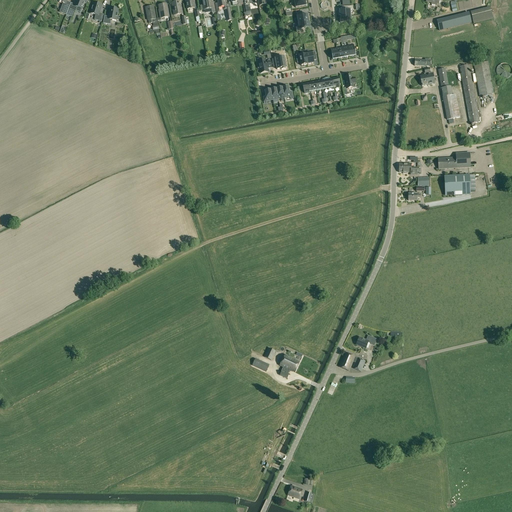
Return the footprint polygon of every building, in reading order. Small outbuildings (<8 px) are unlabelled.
[(67,0),(58,0),(58,1),(63,3),(60,12),(66,15),(71,3),(67,2),(67,0)] [(76,0),(75,5),(71,3),(66,15),(73,18),(76,11),(80,12),(82,9),(85,3),(86,4),(87,1),(85,0),(76,0)] [(194,5),(192,0),(189,0),(185,1),(187,10),(195,8),(194,5)] [(210,0),(202,0),(204,5),(205,10),(211,9),(212,14),(216,13),(217,13),(215,5),(215,2),(211,3),(210,0)] [(218,5),(215,5),(217,13),(216,13),(217,16),(217,15),(219,11),(218,8),(223,7),(223,10),(225,11),(226,18),(227,21),(232,21),(231,17),(230,8),(227,8),(226,7),(225,0),(218,0),(217,0),(218,5)] [(91,14),(96,15),(94,20),(101,22),(104,15),(100,13),(102,5),(100,5),(100,3),(97,2),(96,4),(94,3),(91,14)] [(181,7),(180,8),(179,2),(172,3),(174,15),(182,14),(181,7)] [(160,10),(159,10),(161,19),(168,17),(166,4),(159,5),(160,10)] [(351,16),(351,10),(353,10),(353,6),(346,7),(346,10),(340,11),(339,11),(339,15),(340,15),(340,17),(351,16),(353,16),(351,16)] [(154,27),(158,26),(157,19),(156,20),(153,7),(146,8),(148,21),(149,21),(149,24),(153,23),(154,27)] [(111,20),(116,21),(117,20),(118,20),(119,17),(117,17),(118,10),(110,8),(109,17),(104,16),(103,24),(110,25),(111,20)] [(493,19),(491,8),(472,13),(474,23),(493,19)] [(297,24),(309,22),(307,15),(304,16),(304,12),(297,14),(298,23),(297,24)] [(352,23),(351,16),(340,17),(341,19),(340,20),(340,23),(341,23),(341,24),(347,23),(348,27),(354,26),(354,23),(352,23)] [(439,31),(447,29),(445,20),(437,22),(438,27),(439,30),(439,31)] [(309,22),(297,24),(298,27),(296,28),(297,34),(304,33),(303,29),(310,28),(309,22)] [(305,54),(308,65),(314,64),(313,61),(317,60),(315,52),(305,54)] [(308,65),(305,54),(296,56),(297,64),(301,63),(301,66),(308,65)] [(285,69),(286,68),(284,58),(272,60),(273,65),(276,65),(277,70),(281,69),(281,70),(285,70),(285,69)] [(257,65),(258,69),(260,69),(261,74),(268,72),(267,68),(271,67),(271,68),(272,68),(270,61),(266,62),(266,60),(258,62),(259,65),(257,65)] [(488,62),(477,64),(477,62),(473,63),(479,92),(480,97),(485,97),(491,96),(494,95),(493,92),(488,62)] [(468,66),(468,65),(459,67),(464,92),(469,124),(480,122),(474,92),(470,65),(468,66)] [(448,87),(445,69),(438,70),(441,88),(441,89),(442,92),(443,97),(442,97),(447,120),(460,118),(457,103),(456,94),(452,95),(452,92),(451,86),(448,87)] [(433,74),(431,74),(424,76),(420,77),(422,86),(435,84),(433,74)] [(351,76),(345,77),(347,89),(354,88),(353,84),(356,83),(355,78),(352,79),(351,76)] [(333,88),(333,89),(340,87),(338,78),(337,78),(331,79),(333,88)] [(311,92),(309,83),(304,84),(303,84),(303,85),(305,94),(311,93),(311,92)] [(289,87),(282,88),(284,98),(290,97),(291,99),(294,99),(292,92),(290,92),(289,87)] [(273,101),(271,90),(264,91),(266,97),(263,98),(264,104),(267,104),(267,102),(273,101)] [(469,154),(455,154),(455,158),(438,159),(438,169),(470,168),(469,154)] [(470,192),(469,176),(445,177),(445,187),(446,187),(446,190),(446,193),(462,193),(462,195),(470,195),(470,192)] [(421,179),(418,179),(418,186),(430,186),(429,180),(429,178),(421,179)] [(365,349),(368,342),(371,344),(371,345),(374,346),(377,340),(368,336),(366,341),(359,338),(356,345),(365,349)] [(268,348),(264,357),(271,361),(276,352),(268,348)] [(365,362),(345,353),(339,367),(349,372),(353,362),(355,363),(352,369),(361,372),(365,362)] [(283,367),(290,371),(295,373),(300,363),(285,355),(280,366),(283,367)] [(252,366),(266,372),(269,365),(255,359),(252,366)] [(288,374),(290,371),(283,367),(281,372),(279,376),(287,379),(289,374),(288,374)] [(295,487),(295,486),(292,485),(292,486),(291,486),(288,496),(299,500),(302,490),(295,487)] [(314,494),(311,494),(307,492),(305,502),(312,504),(313,501),(314,494)]
